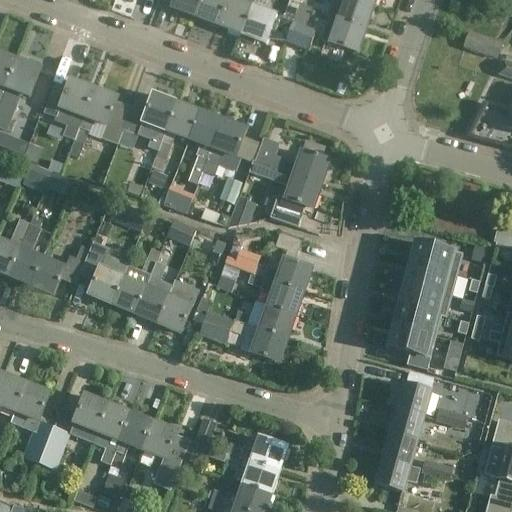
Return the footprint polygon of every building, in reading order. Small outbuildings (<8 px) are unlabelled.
[(173,10),(196,19),(203,0),(173,0),(176,1),(174,6),(173,10)] [(203,0),(196,19),(219,27),(229,0),(203,0)] [(229,0),(219,27),(242,36),(253,9),(229,0)] [(375,7),(353,0),(340,0),(337,8),(332,6),(327,17),(338,21),(367,30),(375,7)] [(300,6),(296,15),(309,20),(312,11),(300,6)] [(267,14),(253,9),(242,36),(266,45),(267,42),(286,42),(293,24),(284,20),(267,14)] [(296,15),(293,24),(306,29),(309,20),(296,15)] [(367,30),(338,21),(330,45),(359,54),(367,30)] [(306,29),(293,24),(286,42),(285,44),(309,53),(317,33),(306,29)] [(469,33),(463,50),(497,62),(503,44),(469,33)] [(0,107),(3,100),(7,90),(17,62),(0,55),(0,107)] [(40,71),(42,65),(28,60),(26,65),(17,62),(7,90),(30,99),(41,71),(40,71)] [(511,65),(504,63),(500,77),(511,80),(511,65)] [(84,119),(95,91),(71,82),(67,93),(55,89),(45,115),(57,120),(61,110),(72,114),(68,127),(70,127),(65,140),(75,143),(84,119)] [(118,100),(95,91),(84,119),(75,143),(83,146),(88,134),(90,135),(94,123),(108,128),(103,141),(117,147),(123,131),(131,110),(116,104),(118,100)] [(131,110),(123,131),(138,137),(143,124),(156,129),(148,150),(158,154),(177,105),(153,96),(146,115),(131,110)] [(0,130),(8,134),(18,105),(3,100),(0,107),(0,130)] [(177,105),(158,154),(153,170),(161,173),(175,136),(189,142),(200,114),(177,105)] [(200,114),(189,142),(204,147),(190,185),(198,188),(200,183),(203,175),(204,173),(223,122),(200,114)] [(247,131),(223,122),(204,173),(203,175),(213,178),(217,166),(220,167),(224,155),(236,159),(247,131)] [(20,141),(16,155),(23,157),(28,144),(20,141)] [(254,164),(322,188),(330,164),(322,161),(325,150),(306,143),(298,167),(275,158),(279,146),(263,141),(254,164)] [(120,162),(134,168),(140,155),(126,148),(120,162)] [(322,188),(254,164),(251,174),(290,188),(286,202),(279,199),(271,221),(300,231),(308,209),(314,211),(322,188)] [(47,188),(53,174),(37,167),(32,165),(27,176),(26,179),(47,188)] [(165,177),(154,172),(150,185),(160,189),(165,177)] [(235,207),(243,186),(229,181),(221,202),(235,207)] [(121,226),(128,209),(116,205),(109,221),(121,226)] [(230,215),(233,209),(226,206),(224,212),(230,215)] [(236,209),(228,231),(240,229),(246,213),(236,209)] [(36,213),(32,223),(9,278),(31,287),(43,260),(29,255),(39,231),(38,231),(44,216),(36,213)] [(221,219),(218,225),(227,228),(230,220),(225,217),(221,219)] [(239,239),(250,242),(256,222),(245,219),(239,239)] [(0,242),(0,274),(9,278),(32,223),(25,220),(23,225),(20,223),(10,246),(0,242)] [(206,238),(199,235),(197,242),(203,244),(206,238)] [(284,261),(279,276),(254,267),(251,276),(265,281),(304,295),(312,271),(295,265),(302,244),(280,237),(275,250),(288,255),(285,262),(284,261)] [(226,245),(217,242),(212,254),(221,257),(226,245)] [(457,278),(463,256),(417,244),(413,257),(416,258),(414,266),(457,278)] [(91,252),(85,266),(80,278),(95,284),(89,297),(113,306),(124,279),(102,270),(109,252),(94,246),(91,252)] [(478,247),(474,262),(485,265),(489,250),(478,247)] [(85,266),(91,252),(82,248),(76,262),(85,266)] [(163,249),(151,277),(147,289),(135,316),(158,325),(169,298),(158,293),(173,253),(163,249)] [(43,260),(31,287),(54,297),(66,270),(43,260)] [(240,272),(251,276),(254,267),(242,264),(240,272)] [(452,299),(457,278),(414,266),(411,275),(409,274),(406,287),(452,299)] [(124,279),(113,306),(135,316),(147,289),(151,277),(129,269),(124,280),(124,279)] [(493,290),(497,278),(488,276),(485,288),(493,290)] [(233,304),(248,310),(257,284),(243,279),(233,304)] [(272,296),(268,308),(296,318),(304,295),(265,281),(261,293),(272,296)] [(477,296),(480,284),(472,282),(469,293),(477,296)] [(203,300),(206,301),(212,288),(203,285),(197,299),(202,301),(203,300)] [(446,321),(452,299),(406,287),(402,299),(405,300),(403,307),(400,307),(400,308),(442,319),(446,321)] [(488,310),(491,298),(483,296),(480,308),(488,310)] [(192,308),(169,298),(158,325),(181,335),(192,308)] [(203,300),(202,301),(197,315),(205,318),(212,304),(206,301),(203,300)] [(472,315),(475,305),(466,303),(464,313),(472,315)] [(288,341),(296,318),(268,308),(260,332),(288,341)] [(436,339),(442,319),(400,308),(397,320),(399,320),(397,329),(436,339)] [(235,323),(249,328),(252,318),(238,313),(235,323)] [(234,324),(209,314),(208,314),(199,337),(226,347),(227,344),(231,334),(234,324)] [(511,316),(507,315),(502,336),(511,338),(511,316)] [(482,332),(486,320),(477,318),(474,329),(482,332)] [(249,328),(235,323),(234,324),(231,334),(246,339),(243,350),(242,352),(252,355),(280,365),(288,341),(260,332),(250,328),(249,328)] [(466,337),(469,326),(461,324),(458,335),(466,337)] [(431,361),(436,339),(397,329),(395,338),(392,337),(389,350),(431,361)] [(479,343),(482,332),(474,329),(471,341),(479,343)] [(511,338),(502,336),(490,333),(488,343),(499,346),(496,358),(511,362),(511,338)] [(456,373),(459,362),(448,359),(445,370),(456,373)] [(430,393),(434,381),(409,374),(406,386),(430,393)] [(27,386),(4,377),(0,387),(0,407),(16,414),(27,386)] [(50,396),(27,386),(16,414),(27,418),(22,431),(34,436),(39,423),(50,396)] [(406,386),(398,412),(425,419),(432,393),(406,386)] [(92,448),(109,407),(85,398),(74,425),(76,426),(71,439),(74,440),(71,447),(88,454),(91,448),(92,448)] [(131,416),(109,407),(92,448),(105,453),(115,457),(131,416)] [(425,419),(398,412),(391,437),(418,444),(425,419)] [(440,412),(437,423),(467,431),(470,420),(440,412)] [(131,416),(115,457),(124,461),(130,447),(143,452),(154,425),(131,416)] [(204,421),(197,444),(210,449),(218,426),(204,421)] [(40,467),(55,429),(41,424),(26,461),(40,467)] [(154,425),(143,452),(167,462),(177,434),(154,425)] [(55,429),(40,467),(54,472),(69,435),(55,429)] [(418,444),(391,437),(384,461),(411,469),(418,444)] [(227,454),(280,473),(288,449),(260,439),(255,453),(230,444),(227,454)] [(511,511),(511,449),(504,448),(503,452),(492,449),(484,477),(495,480),(500,481),(496,498),(491,497),(486,511),(511,511)] [(115,457),(105,453),(101,465),(110,469),(115,457)] [(280,473),(227,454),(223,465),(238,470),(237,473),(247,477),(244,486),(272,496),(280,473)] [(124,461),(115,457),(110,469),(120,472),(124,461)] [(411,469),(384,461),(377,487),(403,496),(406,485),(416,488),(421,473),(410,470),(411,469)] [(426,464),(423,472),(451,480),(454,472),(426,464)] [(124,483),(110,477),(103,497),(116,502),(124,483)] [(266,511),(272,496),(244,486),(240,498),(216,490),(214,494),(211,493),(208,500),(212,501),(226,506),(236,509),(243,511),(266,511)] [(134,511),(136,506),(125,501),(120,511),(134,511)] [(223,511),(226,506),(212,501),(208,511),(223,511)] [(0,502),(0,511),(12,511),(14,508),(0,502)]
